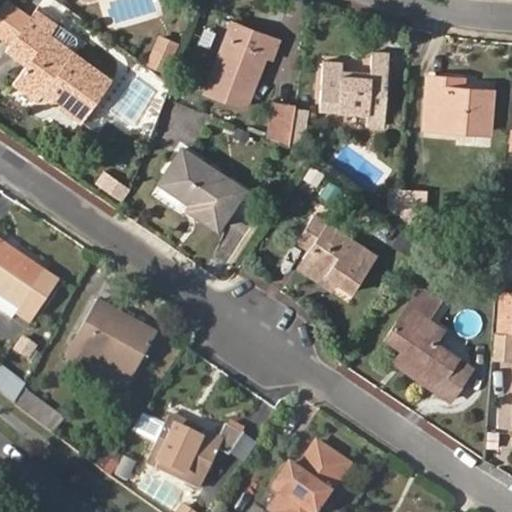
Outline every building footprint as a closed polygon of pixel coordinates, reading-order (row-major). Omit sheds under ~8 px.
[(7,0),(0,9),(0,43),(8,49),(32,17),(9,0),(7,0)] [(78,43),(36,12),(32,17),(8,49),(6,51),(28,68),(15,83),(38,102),(43,96),(81,124),(111,83),(71,53),(78,43)] [(271,58),(278,39),(232,20),(205,91),(243,106),(264,56),(271,58)] [(171,75),(181,48),(164,41),(154,67),(171,75)] [(341,59),(322,58),(320,86),(339,88),(338,99),(320,97),(319,111),(367,114),(366,126),(383,127),(385,102),(369,101),(370,83),(386,84),(388,51),(371,50),(369,74),(340,72),(341,59)] [(460,85),(460,78),(428,74),(424,128),(488,131),(492,88),(460,85)] [(385,102),(386,84),(370,83),(369,101),(385,102)] [(320,86),(320,97),(338,99),(339,88),(320,86)] [(265,136),(289,145),(294,107),(270,103),(265,136)] [(243,189),(183,148),(160,182),(191,203),(188,208),(216,228),(243,189)] [(126,188),(111,177),(104,186),(119,197),(126,188)] [(395,215),(421,234),(424,190),(397,187),(395,215)] [(375,254),(313,212),(295,238),(308,247),(303,256),(343,284),(351,289),(375,254)] [(58,282),(0,242),(0,294),(17,306),(15,311),(29,321),(58,282)] [(295,266),(337,293),(343,284),(303,256),(295,266)] [(428,317),(441,298),(422,284),(385,336),(402,349),(412,356),(404,369),(447,399),(468,369),(453,359),(454,357),(433,342),(443,329),(428,317)] [(511,331),(511,292),(497,292),(494,330),(511,331)] [(154,333),(94,301),(61,356),(120,390),(154,333)] [(490,354),(511,356),(511,354),(511,331),(494,330),(492,330),(490,354)] [(402,349),(393,362),(404,369),(412,356),(402,349)] [(33,418),(44,406),(23,389),(15,405),(33,418)] [(217,437),(167,414),(144,461),(196,487),(215,451),(225,456),(242,433),(224,424),(217,437)] [(287,463),(270,486),(279,493),(269,508),(274,511),(313,511),(348,463),(315,441),(295,468),(287,463)]
